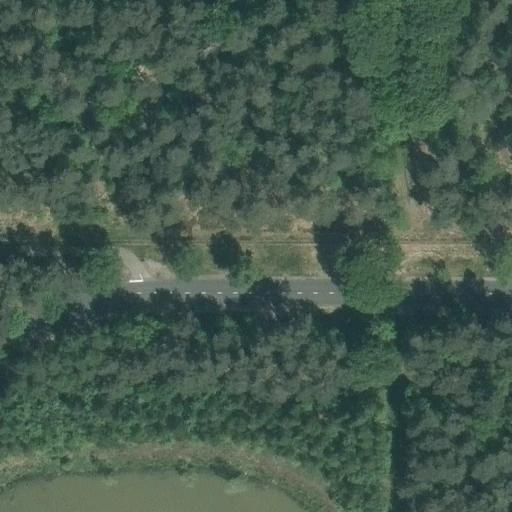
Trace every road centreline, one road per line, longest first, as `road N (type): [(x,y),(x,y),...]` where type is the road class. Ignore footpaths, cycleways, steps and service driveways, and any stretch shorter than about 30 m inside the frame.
road 1 (unclassified): [(511,294),(107,297),(34,329),(0,359)]
road 2 (track): [(401,230),(409,0)]
